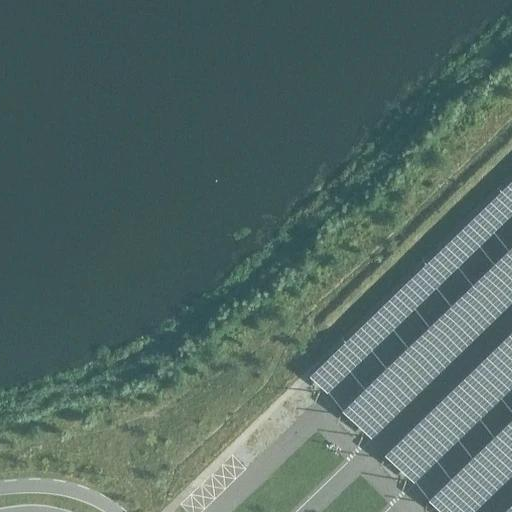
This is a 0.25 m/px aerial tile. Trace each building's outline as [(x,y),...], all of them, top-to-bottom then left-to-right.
[(511,211),(511,175),(313,369),(330,387),(511,211)] [(511,244),(347,404),(374,431),(511,297),(511,244)] [(511,330),(390,448),(417,476),(511,383),(511,330)] [(511,416),(433,493),(451,511),(468,511),(511,469),(511,416)] [(511,511),(511,502),(501,511),(511,511)]
